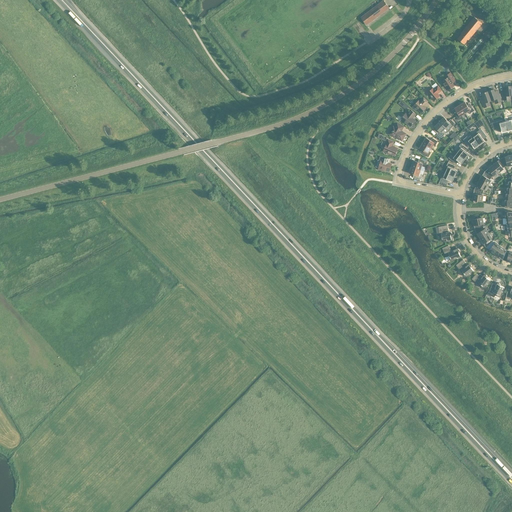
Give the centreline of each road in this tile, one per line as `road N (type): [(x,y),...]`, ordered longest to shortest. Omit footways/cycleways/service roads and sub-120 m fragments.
road 1 (trunk): [(58,0),(511,481)]
road 2 (trunk): [(511,475),(63,0)]
road 3 (unclassified): [(0,199),(296,118),(367,76),(435,0)]
road 4 (residential): [(460,194),(397,181),(404,156),(452,97),(511,75)]
